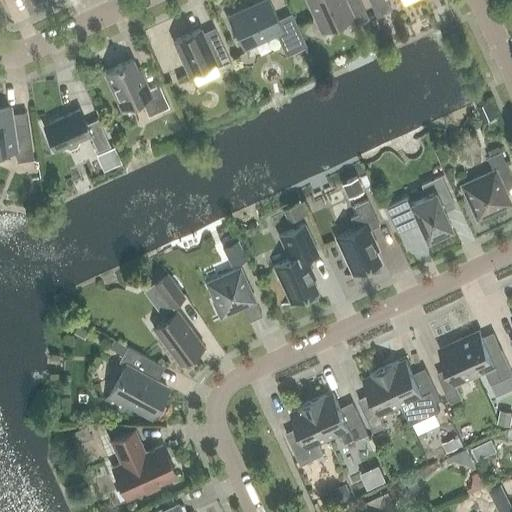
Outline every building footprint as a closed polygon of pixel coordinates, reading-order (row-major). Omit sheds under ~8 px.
[(268,0),(261,0),(228,16),(242,48),(278,32),(286,50),(304,42),(293,16),(279,22),(268,0)] [(307,0),(321,29),(351,16),(354,24),(368,18),(359,0),(307,0)] [(368,0),(376,16),(391,9),(386,0),(368,0)] [(218,71),(231,64),(217,34),(204,40),(199,29),(175,40),(190,73),(214,63),(218,71)] [(377,30),(366,36),(370,45),(382,40),(377,30)] [(148,116),(169,107),(159,84),(146,90),(132,59),(104,72),(121,109),(141,100),(148,116)] [(10,108),(0,108),(0,150),(15,148),(17,162),(33,159),(28,124),(12,126),(10,108)] [(97,151),(110,145),(98,119),(86,124),(79,110),(44,126),(54,150),(62,147),(69,149),(78,145),(80,138),(90,134),(97,151)] [(463,185),(477,217),(509,202),(500,183),(511,177),(500,151),(487,157),(494,171),(463,185)] [(427,239),(452,228),(442,208),(453,203),(441,175),(421,184),(426,195),(410,203),(407,197),(385,207),(396,230),(418,220),(427,239)] [(356,178),(341,185),(347,198),(363,191),(356,178)] [(353,273),(380,261),(366,231),(379,225),(367,200),(354,206),(358,214),(350,217),(355,228),(336,237),(353,273)] [(300,201),(283,209),(289,223),(307,215),(300,201)] [(273,266),(290,302),(317,290),(303,260),(318,253),(305,224),(279,236),(290,259),(273,266)] [(231,266),(246,258),(237,239),(221,247),(231,266)] [(249,321),(262,315),(240,267),(206,282),(214,301),(212,302),(220,319),(236,312),(235,310),(242,307),(249,321)] [(184,296),(166,272),(153,282),(171,306),(184,296)] [(180,364),(204,346),(178,311),(154,329),(180,364)] [(491,356),(480,332),(460,341),(475,375),(485,370),(498,398),(511,392),(508,385),(511,382),(511,373),(502,351),(491,356)] [(451,375),(450,375),(440,380),(450,404),(462,399),(455,384),(475,375),(460,341),(439,350),(451,375)] [(151,416),(167,387),(147,376),(155,361),(127,346),(119,361),(126,365),(106,403),(122,412),(127,403),(151,416)] [(399,361),(384,368),(401,404),(410,425),(438,412),(435,404),(440,401),(429,376),(416,382),(406,360),(400,363),(399,361)] [(380,414),(401,404),(384,368),(369,375),(370,377),(364,380),(374,401),(361,407),(373,432),(386,426),(380,414)] [(312,401),(328,438),(339,433),(344,444),(354,440),(355,441),(368,435),(356,410),(344,415),(334,394),(327,397),(326,395),(312,401)] [(318,443),(328,438),(312,401),(297,408),(298,411),(291,414),(301,435),(289,441),(301,466),(313,460),(323,455),(318,443)] [(511,418),(500,416),(498,425),(510,427),(511,418)] [(176,476),(161,444),(145,452),(135,430),(111,441),(121,463),(112,467),(127,499),(176,476)] [(454,439),(443,443),(446,453),(458,449),(454,439)] [(491,440),(472,448),(476,458),(495,449),(491,440)] [(378,467),(369,471),(376,486),(385,482),(378,467)] [(383,511),(382,510),(393,505),(388,493),(365,504),(368,511),(383,511)] [(467,500),(462,511),(482,511),(484,507),(467,500)] [(511,511),(511,507),(510,503),(497,509),(499,511),(511,511)]
